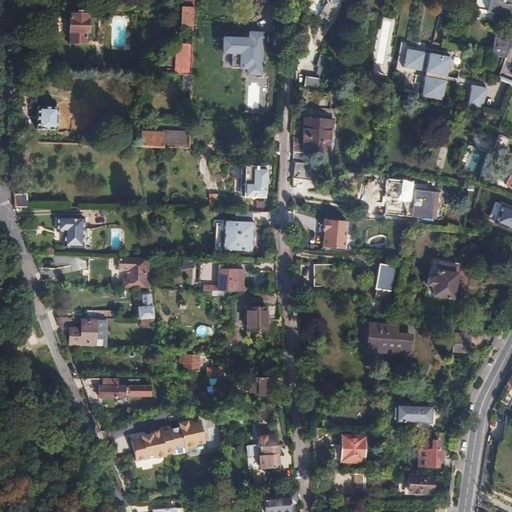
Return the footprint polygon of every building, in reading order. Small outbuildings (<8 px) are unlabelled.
[(193,9),(193,0),(181,0),(181,8),(193,9)] [(322,16),(332,23),(343,6),(341,0),(326,0),(327,1),(330,3),(322,16)] [(511,16),(511,28),(511,29),(511,0),(477,0),(476,8),(497,13),(511,16)] [(192,31),(193,9),(181,8),(181,25),(189,25),(188,31),(192,31)] [(495,21),(497,13),(476,8),(474,17),(495,21)] [(70,44),(84,44),(85,43),(92,43),(92,32),(86,32),(86,16),(70,15),(70,20),(69,20),(69,33),(70,33),(70,44)] [(442,15),(441,15),(435,43),(441,44),(447,16),(442,15)] [(511,43),(511,29),(511,33),(498,31),(492,56),(507,59),(511,43)] [(223,37),(223,52),(232,52),(232,67),(248,67),(248,73),(261,73),(262,32),(249,31),(249,38),(223,37)] [(445,56),(408,51),(405,70),(427,73),(424,98),(446,102),(452,62),(445,61),(445,56)] [(175,74),(191,74),(191,55),(175,55),(175,74)] [(314,89),(315,77),(304,77),(304,89),(314,89)] [(247,108),(259,109),(260,83),(249,83),(247,108)] [(490,87),(474,85),(471,106),(486,108),(490,87)] [(36,129),(66,130),(67,104),(57,104),(56,108),(37,108),(36,129)] [(292,161),(312,164),(313,152),(329,153),(330,123),(318,122),(318,112),(305,112),(303,139),(293,138),(292,161)] [(162,148),(189,149),(189,131),(163,130),(163,133),(162,148)] [(144,147),(162,148),(163,133),(144,132),(144,147)] [(511,170),(506,185),(511,187),(511,154),(504,152),(500,160),(505,162),(503,165),(511,168),(511,170)] [(244,197),(266,198),(267,167),(245,166),(244,197)] [(388,182),(384,215),(432,221),(435,193),(424,191),(424,186),(388,182)] [(14,208),(26,208),(25,195),(13,194),(14,208)] [(511,208),(501,204),(493,223),(511,230),(511,208)] [(253,221),(254,212),(236,212),(236,221),(224,220),(224,225),(223,251),(254,252),(254,240),(255,234),(255,221),(253,221)] [(63,248),(82,248),(83,218),(56,218),(55,234),(63,234),(63,248)] [(323,235),(322,246),(344,249),(347,221),(324,219),(323,230),(325,231),(325,236),(323,235)] [(223,251),(224,225),(217,225),(216,251),(223,251)] [(120,231),(111,231),(111,250),(120,250),(120,231)] [(148,288),(146,259),(117,258),(116,258),(116,270),(125,270),(125,273),(126,273),(126,279),(122,279),(122,287),(123,287),(148,288)] [(312,263),(312,286),(330,286),(331,264),(312,263)] [(433,296),(453,300),(457,274),(455,274),(456,266),(439,263),(437,271),(437,273),(436,280),(428,279),(427,285),(435,286),(433,296)] [(390,276),(391,267),(379,265),(375,290),(376,290),(374,300),(387,303),(389,292),(390,292),(392,277),(390,276)] [(233,291),(236,291),(236,269),(218,268),(218,290),(233,291)] [(139,307),(139,318),(152,318),(151,307),(150,307),(148,292),(142,292),(144,307),(139,307)] [(18,310),(30,306),(27,297),(16,301),(18,310)] [(485,305),(483,313),(494,315),(496,307),(485,305)] [(246,331),(247,340),(265,339),(265,308),(245,308),(245,331),(246,331)] [(84,327),(84,344),(96,345),(96,320),(85,320),(84,327)] [(196,330),(202,338),(209,332),(202,324),(196,330)] [(367,351),(408,354),(410,337),(395,335),(395,327),(370,325),(367,351)] [(72,344),(84,344),(84,327),(72,327),(72,344)] [(452,350),(467,351),(469,335),(453,333),(452,350)] [(187,372),(202,373),(202,360),(187,360),(187,372)] [(206,376),(226,376),(226,367),(205,367),(206,376)] [(272,386),(272,376),(250,376),(251,391),(255,391),(255,394),(279,394),(279,386),(272,386)] [(116,385),(116,380),(100,380),(100,385),(96,386),(96,398),(121,398),(124,395),(127,394),(128,396),(149,395),(149,384),(128,384),(123,388),(122,384),(116,385)] [(395,422),(408,423),(409,422),(429,422),(430,408),(396,406),(395,422)] [(321,420),(321,429),(334,430),(334,421),(321,420)] [(143,440),(133,442),(137,462),(157,458),(158,459),(167,457),(167,456),(176,453),(176,451),(182,449),(183,451),(198,448),(198,447),(206,445),(200,423),(193,424),(193,423),(187,424),(188,426),(181,427),(181,429),(171,431),(170,429),(162,430),(162,431),(153,434),(153,436),(142,438),(143,440)] [(268,425),(261,425),(262,435),(259,435),(258,435),(259,446),(263,446),(263,453),(263,464),(271,464),(272,466),(279,465),(276,431),(273,431),(273,435),(269,435),(268,431),(268,425)] [(209,429),(210,442),(219,442),(218,428),(209,429)] [(341,463),(366,464),(367,438),(342,437),(341,463)] [(437,460),(438,451),(438,442),(422,441),(422,450),(421,467),(437,468),(443,468),(444,460),(441,460),(437,460)] [(263,446),(259,446),(261,467),(272,466),(271,464),(263,464),(263,453),(263,446)] [(349,489),(348,477),(332,477),(332,489),(349,489)] [(408,493),(431,494),(432,478),(409,477),(408,493)] [(275,500),(262,500),(255,501),(255,511),(286,511),(290,511),(289,499),(275,500)]
